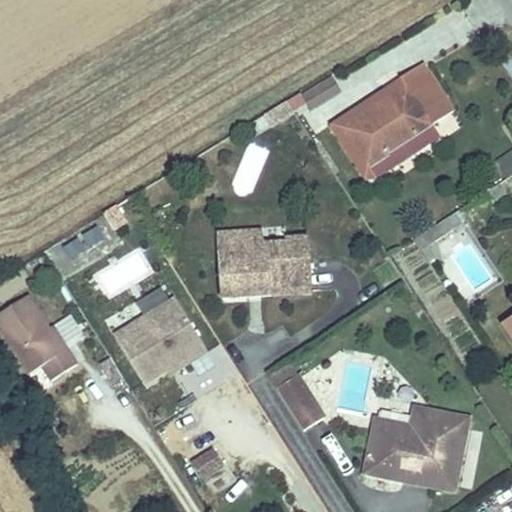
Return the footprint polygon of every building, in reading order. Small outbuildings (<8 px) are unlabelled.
[(312,112),(340,92),(328,76),(300,96),(312,112)] [(407,88),(343,129),(367,167),(430,125),(407,88)] [(103,215),(112,232),(127,224),(117,207),(103,215)] [(222,230),(223,243),(250,242),(250,248),(268,247),(267,227),(222,230)] [(73,260),(104,242),(96,229),(65,247),(73,260)] [(250,242),(223,243),(228,302),(253,301),(253,295),(272,294),(272,299),(318,297),(314,236),(291,237),(292,245),(268,247),(250,248),(250,242)] [(183,369),(207,354),(176,302),(115,338),(143,386),(167,371),(175,366),(178,371),(183,369)] [(32,305),(0,325),(0,329),(33,383),(47,374),(57,390),(83,373),(74,357),(66,362),(32,305)] [(175,366),(167,371),(170,376),(178,371),(175,366)] [(300,379),(277,393),(304,435),(326,421),(300,379)] [(375,432),(424,440),(429,413),(416,411),(414,426),(378,419),(375,432)] [(432,491),(457,496),(471,421),(429,413),(424,440),(375,432),(366,478),(407,485),(408,478),(434,482),(432,491)] [(212,448),(189,464),(201,483),(225,467),(212,448)] [(408,478),(407,485),(432,491),(434,482),(408,478)]
